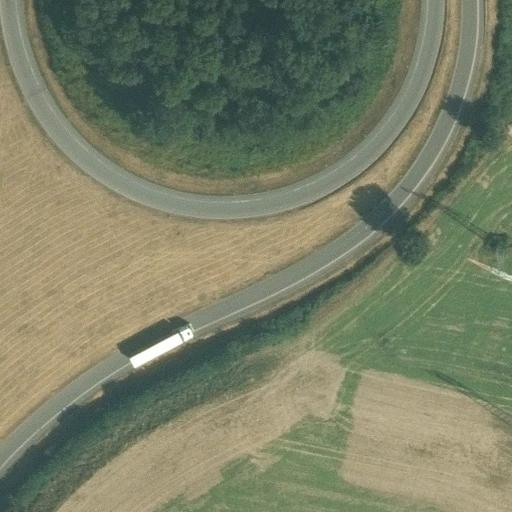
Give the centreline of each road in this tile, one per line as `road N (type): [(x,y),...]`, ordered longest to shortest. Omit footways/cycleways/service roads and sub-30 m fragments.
road 1 (motorway): [(0,461),(105,372),(315,267),(395,204),(449,116),(469,0)]
road 2 (motorway): [(433,0),(414,87),(366,157),(310,195),(220,216),(141,200),(63,145),(26,88),(5,0)]
